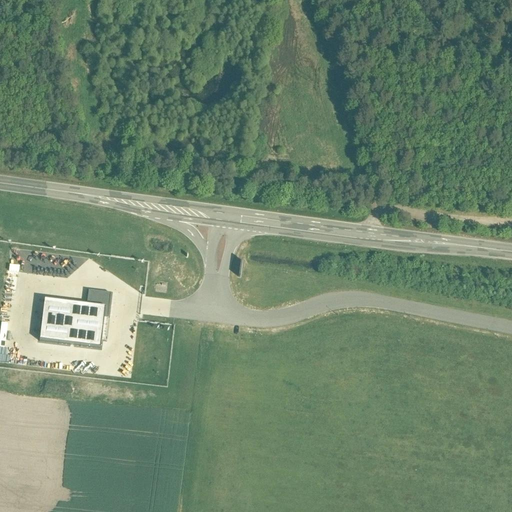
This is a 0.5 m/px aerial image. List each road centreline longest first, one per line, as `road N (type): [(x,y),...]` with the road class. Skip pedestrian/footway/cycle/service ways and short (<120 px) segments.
road 1 (residential): [(511,328),(359,299),(285,318),(218,315)]
road 2 (secondary): [(511,255),(236,218)]
road 3 (track): [(511,223),(389,213),(366,236)]
road 4 (secondary): [(130,203),(0,185)]
